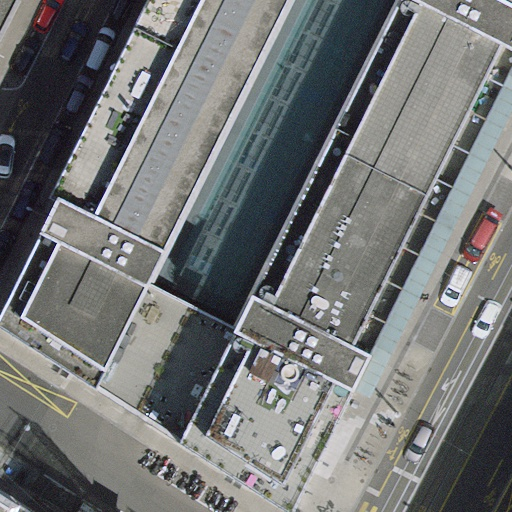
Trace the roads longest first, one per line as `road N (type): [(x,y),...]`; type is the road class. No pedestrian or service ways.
road 1 (secondary): [(511,280),(389,511)]
road 2 (residential): [(0,183),(92,0)]
road 3 (residential): [(0,400),(172,511)]
